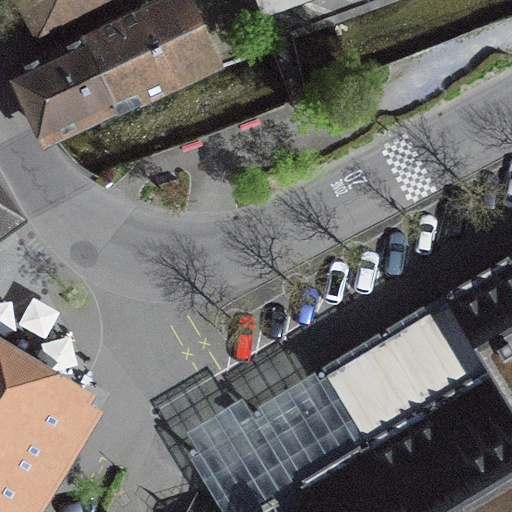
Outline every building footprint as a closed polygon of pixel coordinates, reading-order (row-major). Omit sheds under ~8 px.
[(79,0),(35,0),(46,19),(79,0)] [(282,0),(286,9),(309,0),(282,0)] [(208,68),(179,5),(109,38),(139,100),(208,68)] [(24,76),(54,140),(139,100),(109,38),(108,36),(24,76)] [(16,215),(15,213),(0,192),(0,226),(9,220),(16,215)] [(511,511),(511,262),(326,374),(371,447),(369,448),(345,463),(326,474),(262,511),(511,511)] [(0,511),(6,511),(73,402),(0,358),(0,511)]
